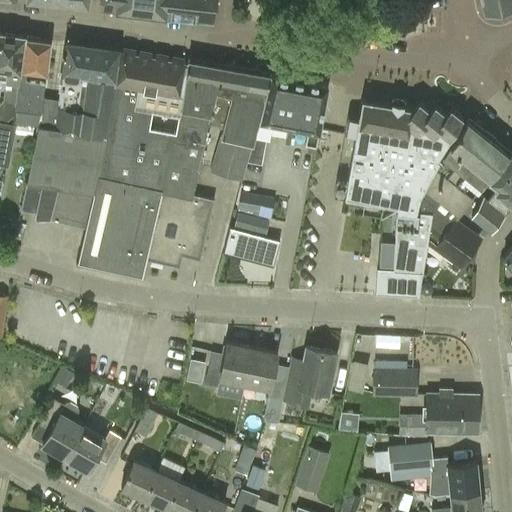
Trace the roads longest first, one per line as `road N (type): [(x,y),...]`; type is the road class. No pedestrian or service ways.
road 1 (residential): [(489,322),(132,300),(0,266)]
road 2 (tertiary): [(230,37),(164,38),(141,27),(0,15)]
road 3 (tertiary): [(454,67),(230,37)]
road 4 (residential): [(507,511),(489,322)]
road 5 (residential): [(120,511),(0,450)]
